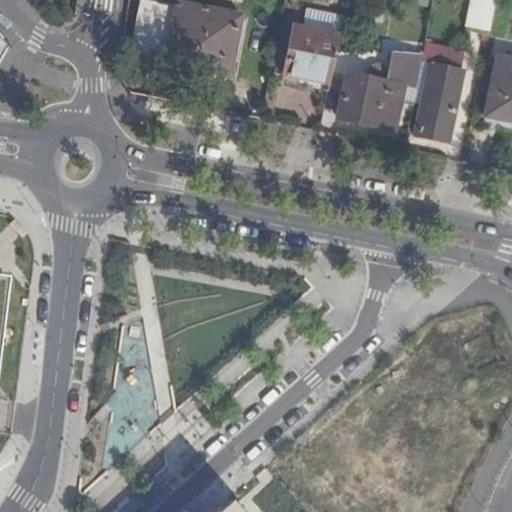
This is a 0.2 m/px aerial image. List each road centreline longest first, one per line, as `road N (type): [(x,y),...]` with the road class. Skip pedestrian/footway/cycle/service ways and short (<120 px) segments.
road 1 (secondary): [(511,235),(119,153)]
road 2 (residential): [(166,511),(368,330),(392,240)]
road 3 (residential): [(17,511),(32,497),(42,464),(78,207)]
road 4 (secondary): [(114,189),(392,240)]
road 5 (secondary): [(392,240),(511,272)]
